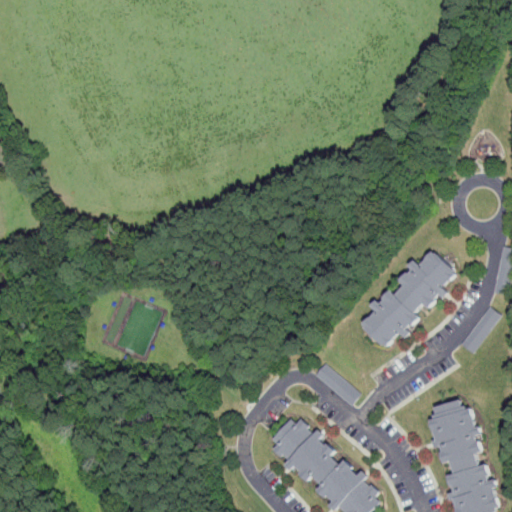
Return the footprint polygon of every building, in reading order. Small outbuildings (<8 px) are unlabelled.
[(511,245),(511,294),(498,292),(508,245),(511,245)] [(439,251),(465,274),(459,281),(457,280),(451,287),(458,293),(452,299),(447,294),(443,299),(444,300),(437,309),(431,303),(423,313),(428,318),(420,326),(419,325),(414,329),(419,333),(414,338),(407,332),(400,339),(401,340),(395,347),(391,344),(390,346),(369,326),(383,311),(378,307),(383,300),(387,304),(391,299),(389,298),(397,290),(403,295),(411,285),(406,280),(414,271),(416,273),(419,269),(416,266),(421,260),(427,266),(433,259),(433,258),(439,251)] [(502,316),(473,354),(462,345),(491,308),(502,316)] [(368,394),(359,406),(322,376),(332,364),(368,394)] [(468,399),(470,408),(473,407),(474,410),(479,409),(482,420),(481,420),(484,429),(487,427),(490,435),(483,437),(485,442),(486,442),(490,452),(483,454),(487,467),(494,465),(498,476),(495,477),(497,483),(503,481),(505,488),(502,489),(508,508),(503,509),(503,511),(464,511),(461,500),(459,501),(456,495),(463,493),(461,487),(458,488),(455,478),(462,475),(458,462),(451,464),(447,453),(450,452),(448,447),(443,448),(441,441),(444,440),(438,421),(442,420),(441,416),(444,415),(442,408),(468,399)] [(310,420),(319,428),(317,430),(322,434),(325,431),(331,436),(327,441),(332,447),(334,445),(342,452),(338,457),(347,466),(351,461),(360,469),(358,471),(365,477),(370,472),(375,477),(372,481),(379,487),(381,486),(389,493),(384,499),(389,503),(380,511),(353,511),(347,506),(341,511),(336,507),(340,503),(333,497),(330,499),(323,492),(328,487),(318,478),(313,483),(305,475),(308,473),(301,467),(297,471),(291,466),(297,460),(292,455),(290,458),(282,450),(287,445),(282,440),(300,420),(305,425),(310,420)]
